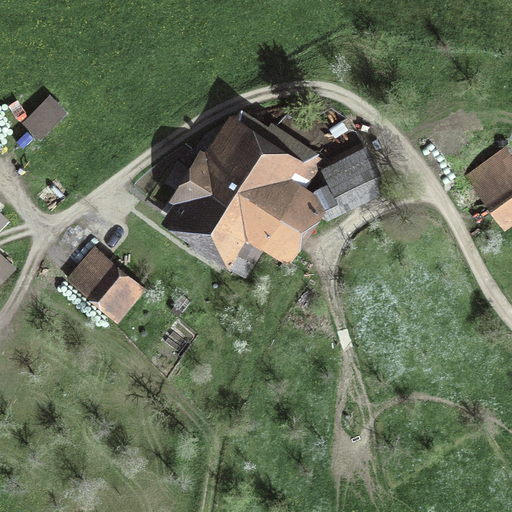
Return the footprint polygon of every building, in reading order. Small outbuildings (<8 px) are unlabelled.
[(38,132),(62,107),(49,95),(25,119),(38,132)] [(248,272),(265,244),(287,257),(315,213),(321,204),(313,198),(303,191),(324,161),(271,126),(268,130),(246,115),(238,127),(226,119),(168,209),(236,253),(238,265),(248,272)] [(313,198),(321,204),(315,213),(332,225),(346,207),(386,187),(373,160),(332,180),(333,183),(318,190),(313,198)] [(511,168),(479,193),(502,225),(511,217),(511,168)] [(136,283),(94,249),(70,278),(111,313),(136,283)] [(0,279),(14,266),(0,252),(0,279)]
